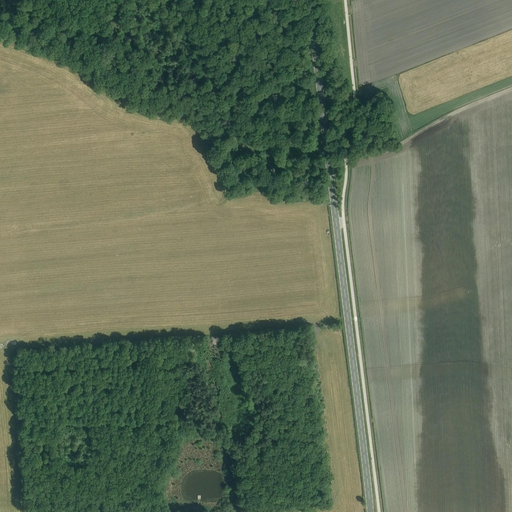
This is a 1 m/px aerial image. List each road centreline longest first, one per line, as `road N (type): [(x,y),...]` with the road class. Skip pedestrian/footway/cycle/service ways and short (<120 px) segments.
road 1 (secondary): [(370,511),(309,0)]
road 2 (track): [(511,90),(394,147),(346,160)]
